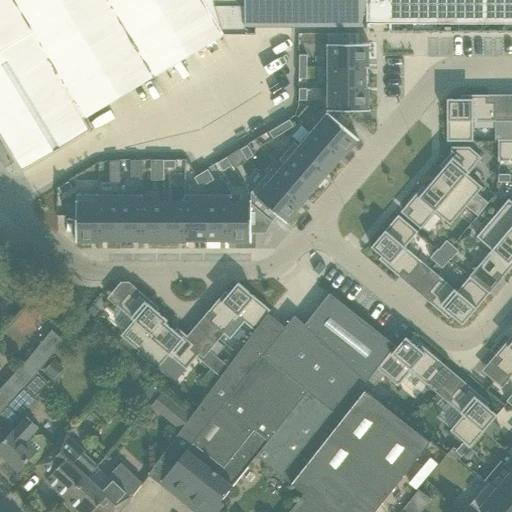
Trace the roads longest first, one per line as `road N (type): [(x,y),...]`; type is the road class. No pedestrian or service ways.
road 1 (residential): [(511,68),(450,67),(431,76),(317,229)]
road 2 (residential): [(317,229),(459,347),(511,287)]
road 3 (residential): [(140,267),(76,264),(27,222),(0,176)]
road 4 (residential): [(140,267),(188,315),(226,266)]
